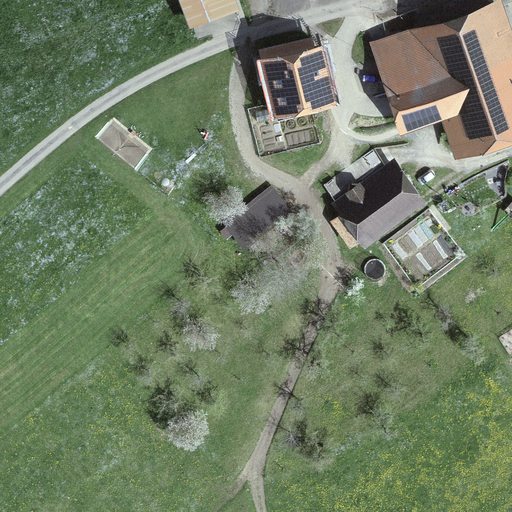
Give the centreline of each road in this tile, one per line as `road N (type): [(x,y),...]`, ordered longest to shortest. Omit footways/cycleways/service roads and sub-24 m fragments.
road 1 (track): [(250,33),(238,98),(249,154),(319,216),(332,270),(260,450),(262,511)]
road 2 (track): [(387,0),(250,33),(165,68),(93,109),(0,186)]
